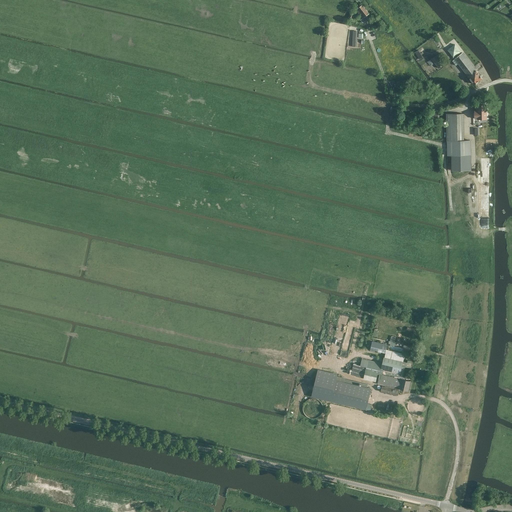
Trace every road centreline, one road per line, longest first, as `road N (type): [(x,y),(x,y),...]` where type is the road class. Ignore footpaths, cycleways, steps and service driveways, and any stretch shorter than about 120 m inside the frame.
road 1 (unclassified): [(446,505),(0,402)]
road 2 (track): [(446,505),(458,449),(454,420),(441,402),(403,397)]
